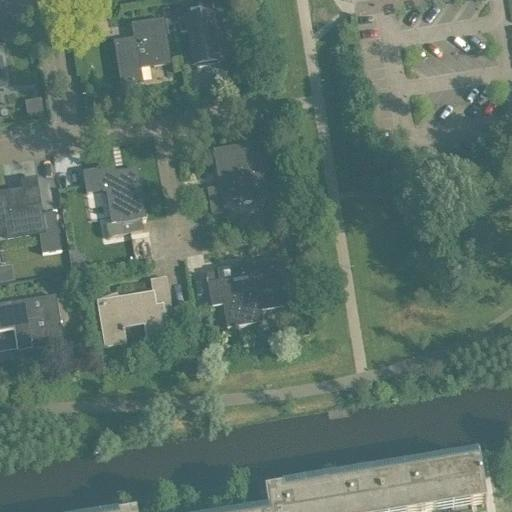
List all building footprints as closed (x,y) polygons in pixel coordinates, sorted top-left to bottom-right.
[(210,0),(213,11),(233,8),(231,0),(210,0)] [(218,43),(214,12),(186,17),(186,18),(178,19),(180,33),(188,32),(193,65),(221,61),(221,58),(225,58),(222,42),(218,43)] [(174,18),(165,20),(167,34),(177,33),(174,18)] [(135,40),(115,43),(122,86),(143,83),(140,69),(170,64),(163,20),(133,25),(135,40)] [(207,189),(212,215),(225,213),(223,201),(266,194),(258,144),(214,151),(220,187),(207,189)] [(106,190),(112,224),(108,225),(110,237),(142,232),(140,220),(147,219),(139,170),(138,170),(138,171),(117,175),(116,167),(83,172),(86,193),(106,190)] [(43,215),(37,180),(21,182),(23,194),(8,196),(7,193),(0,194),(0,227),(4,227),(6,239),(39,233),(43,255),(62,252),(55,213),(43,215)] [(294,235),(271,239),(272,250),(296,246),(294,235)] [(277,260),(218,270),(220,282),(208,283),(212,308),(224,306),(227,329),(263,323),(262,312),(285,308),(277,260)] [(173,321),(167,278),(151,281),(153,293),(97,302),(105,349),(127,346),(124,329),(145,326),(147,342),(169,339),(167,322),(173,321)] [(56,296),(0,305),(0,331),(15,329),(19,352),(48,347),(50,357),(66,355),(56,296)] [(401,511),(405,511),(404,511),(433,511),(436,511),(435,506),(469,501),(470,506),(487,503),(479,457),(477,457),(478,462),(285,494),(284,489),(265,492),(268,511),(401,511)]
